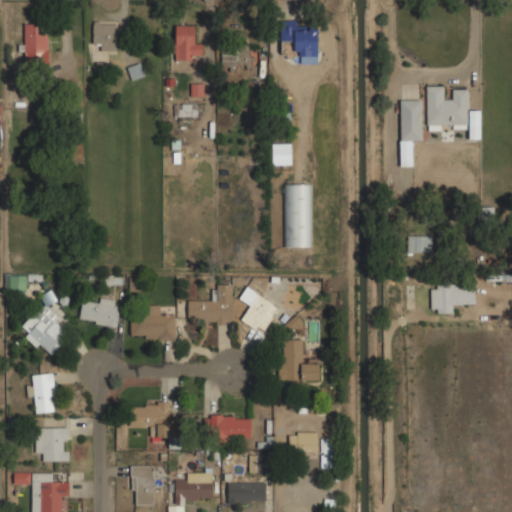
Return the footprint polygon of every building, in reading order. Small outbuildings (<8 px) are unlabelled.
[(48,22),(25,22),(25,61),(48,61),(48,22)] [(93,48),(117,48),(117,22),(93,22),(93,48)] [(195,25),(177,25),(177,59),(202,59),(202,43),(195,43),(195,25)] [(318,55),(318,28),(282,28),(282,41),(293,41),(293,55),(318,55)] [(225,67),(250,67),(250,45),(225,45),(225,67)] [(130,80),(143,76),(140,63),(127,66),(130,80)] [(203,94),(203,83),(192,83),(192,94),(203,94)] [(427,87),(427,126),(467,127),(468,89),(453,89),(453,100),(444,100),(444,87),(427,87)] [(421,101),(400,101),(400,166),(411,166),(411,140),(421,140),(421,101)] [(194,116),(194,105),(173,105),(173,116),(194,116)] [(480,112),(471,112),(469,137),(478,138),(480,112)] [(312,246),(312,184),(287,184),(287,246),(312,246)] [(432,251),(432,235),(408,235),(408,251),(432,251)] [(122,284),(122,275),(105,275),(105,284),(122,284)] [(26,277),(10,277),(10,295),(25,295),(26,277)] [(431,311),(461,311),(461,283),(431,283),(431,311)] [(241,320),(262,332),(278,307),(257,294),(241,320)] [(116,300),(83,295),(79,321),(123,327),(125,309),(115,308),(116,300)] [(231,322),(231,299),(188,299),(188,322),(231,322)] [(26,334),(47,356),(66,337),(58,330),(65,323),(45,302),(22,324),(29,331),(26,334)] [(163,305),(141,304),(141,314),(130,314),(130,339),(174,339),(174,315),(163,315),(163,305)] [(302,328),(300,318),(284,321),(285,330),(302,328)] [(303,338),(280,338),(279,380),(319,380),(319,362),(302,361),(303,338)] [(57,411),(54,372),(33,373),(35,412),(57,411)] [(170,403),(133,404),(134,441),(171,440),(170,403)] [(251,439),(251,416),(211,416),(211,439),(251,439)] [(68,459),(68,427),(35,427),(35,459),(68,459)] [(318,432),(291,432),(291,453),(318,453),(318,432)] [(132,504),(155,504),(155,465),(132,465),(132,504)] [(68,482),(53,482),(53,471),(30,472),(30,511),(60,511),(60,499),(68,499),(68,482)] [(175,480),(175,501),(212,501),(212,471),(186,471),(186,480),(175,480)] [(13,484),(30,483),(30,472),(13,473),(13,484)] [(228,502),(265,502),(265,481),(228,481),(228,502)]
